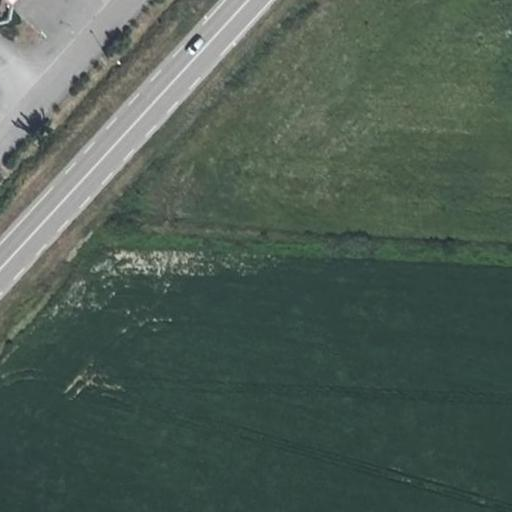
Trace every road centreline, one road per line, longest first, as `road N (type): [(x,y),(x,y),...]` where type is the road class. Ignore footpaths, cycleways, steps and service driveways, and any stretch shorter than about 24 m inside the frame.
road 1 (primary): [(244,0),(0,263)]
road 2 (unclassified): [(121,0),(0,130)]
